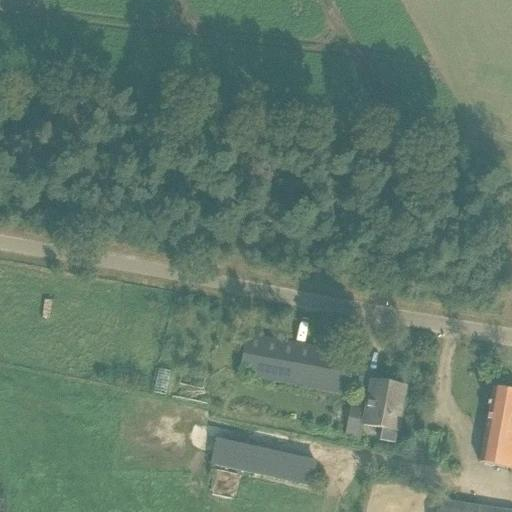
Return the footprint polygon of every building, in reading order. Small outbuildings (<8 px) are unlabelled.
[(246,335),(238,377),(282,384),(351,397),(359,356),(246,335)] [(405,388),(378,383),(370,381),(365,409),(362,425),(381,429),(379,441),(394,444),(405,388)] [(511,392),(492,388),(489,403),(487,403),(486,406),(489,406),(478,463),(511,469),(511,392)] [(315,459),(214,438),(208,465),(309,486),(315,459)] [(511,511),(437,500),(434,511),(511,511)]
